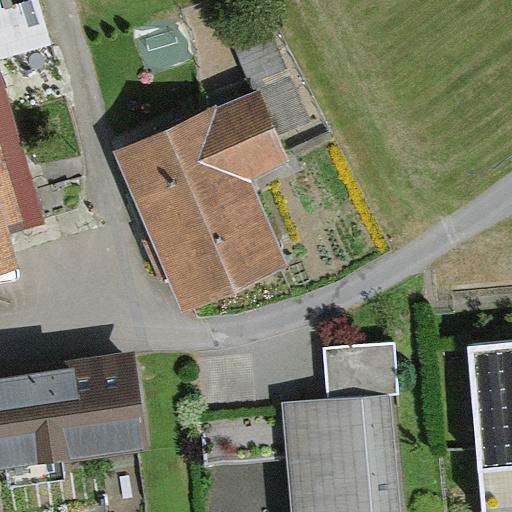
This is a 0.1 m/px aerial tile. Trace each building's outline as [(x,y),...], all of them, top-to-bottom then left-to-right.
[(256,99),(125,152),(186,302),(280,264),(243,174),(280,159),(256,99)] [(0,258),(37,247),(0,132),(0,258)] [(511,511),(511,341),(472,345),(486,511),(511,511)] [(129,362),(0,378),(0,460),(139,443),(129,362)] [(397,511),(388,397),(288,405),(296,511),(397,511)]
